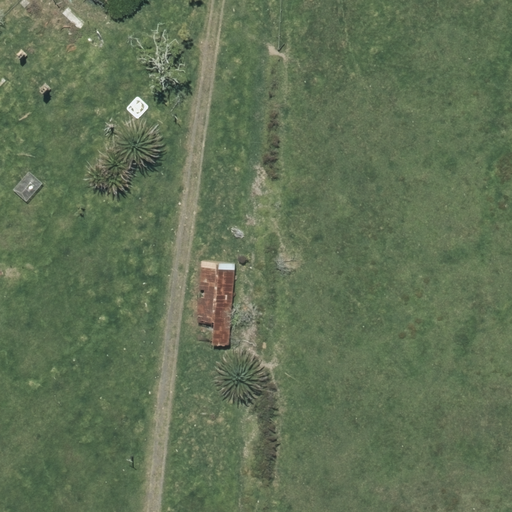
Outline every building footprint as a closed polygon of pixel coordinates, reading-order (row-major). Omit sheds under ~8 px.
[(0,82),(13,96),(6,101),(31,127),(79,82),(75,79),(100,55),(46,0),(26,0),(0,25),(0,82)] [(113,0),(91,0),(105,11),(113,0)] [(150,78),(127,60),(115,75),(138,93),(150,78)] [(135,94),(122,110),(135,121),(148,105),(135,94)] [(200,255),(193,337),(228,340),(234,258),(200,255)]
